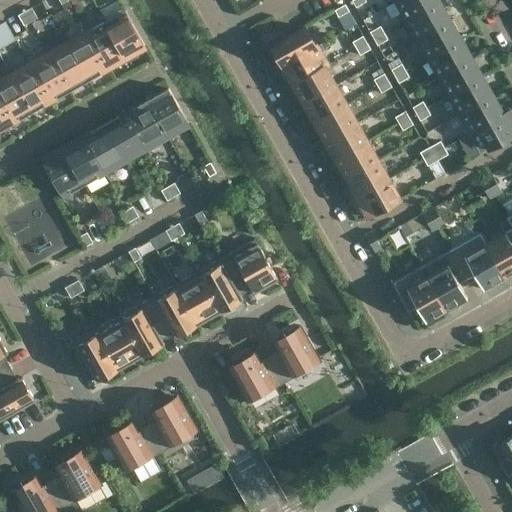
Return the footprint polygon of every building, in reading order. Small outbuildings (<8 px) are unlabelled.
[(397,0),(396,1),(406,20),(440,1),(438,0),(397,0)] [(440,1),(406,20),(417,39),(450,20),(440,1)] [(346,30),(356,24),(345,4),(334,10),(346,30)] [(25,11),(30,22),(37,18),(31,8),(25,11)] [(127,59),(146,48),(125,10),(106,21),(127,59)] [(25,11),(18,15),(24,25),(30,22),(25,11)] [(461,39),(450,20),(417,39),(427,58),(461,39)] [(108,69),(127,59),(106,21),(87,32),(108,69)] [(380,26),(370,32),(374,38),(384,33),(380,26)] [(277,58),(281,66),(317,45),(315,46),(304,27),(284,38),(280,31),(267,38),(278,58),(277,58)] [(89,80),(108,69),(87,32),(68,43),(89,80)] [(388,39),(384,33),(374,38),(377,45),(388,39)] [(367,42),(363,36),(352,42),(356,48),(367,42)] [(461,39),(427,58),(438,76),(471,58),(461,39)] [(360,55),(370,49),(367,42),(356,48),(360,55)] [(70,91),(89,80),(68,43),(49,53),(70,91)] [(317,45),(281,66),(292,85),(328,64),(317,45)] [(51,101),(70,91),(49,53),(30,64),(51,101)] [(471,58),(438,76),(449,95),(482,76),(471,58)] [(405,70),(401,63),(391,69),(395,76),(405,70)] [(32,112),(51,101),(30,64),(11,75),(32,112)] [(328,64),(292,85),(302,104),(336,85),(326,67),(328,65),(328,64)] [(409,77),(405,70),(395,76),(399,83),(409,77)] [(384,73),(374,79),(377,86),(388,80),(384,73)] [(0,100),(13,123),(32,112),(11,75),(0,80),(0,100)] [(482,76),(449,95),(459,114),(493,95),(482,76)] [(388,80),(377,86),(381,93),(392,87),(388,80)] [(336,85),(302,104),(313,122),(346,103),(336,85)] [(189,125),(168,88),(147,100),(168,137),(189,125)] [(493,95),(459,114),(470,133),(510,110),(510,109),(503,113),(493,95)] [(0,130),(13,123),(0,100),(0,130)] [(168,137),(147,100),(126,112),(147,149),(168,137)] [(416,114),(427,108),(423,101),(412,107),(416,114)] [(346,103),(313,122),(324,141),(357,122),(346,103)] [(416,114),(420,120),(430,114),(427,108),(416,114)] [(511,112),(510,110),(470,133),(470,134),(477,130),(488,148),(511,134),(511,112)] [(395,117),(399,124),(409,117),(405,111),(395,117)] [(147,149),(126,112),(105,124),(126,161),(147,149)] [(409,117),(399,124),(403,130),(413,124),(409,117)] [(357,122),(324,141),(334,160),(368,141),(357,122)] [(126,161),(105,124),(84,136),(105,173),(126,161)] [(105,173),(84,136),(62,147),(83,185),(105,173)] [(368,141),(334,160),(345,179),(378,160),(368,141)] [(440,141),(430,146),(434,153),(444,147),(440,141)] [(424,159),(434,153),(430,146),(420,152),(424,159)] [(83,185),(62,147),(41,159),(62,197),(83,185)] [(444,147),(434,153),(438,160),(448,154),(444,147)] [(434,153),(424,159),(427,166),(438,160),(434,153)] [(378,160),(345,179),(356,197),(389,179),(378,160)] [(216,172),(210,162),(203,166),(209,176),(216,172)] [(495,195),(502,191),(492,174),(485,177),(495,195)] [(485,177),(479,181),(489,198),(495,195),(485,177)] [(389,179),(356,197),(367,217),(400,198),(389,179)] [(168,186),(174,197),(180,193),(174,182),(168,186)] [(174,197),(168,186),(161,190),(167,200),(174,197)] [(139,216),(133,206),(126,210),(132,220),(139,216)] [(434,206),(428,210),(438,227),(444,224),(434,206)] [(125,224),(132,220),(126,210),(119,214),(125,224)] [(201,210),(194,214),(200,224),(207,221),(201,210)] [(432,231),(438,227),(428,210),(422,213),(428,224),(432,231)] [(422,213),(399,226),(405,237),(428,224),(422,213)] [(479,233),(504,277),(511,272),(511,224),(508,217),(507,218),(511,226),(511,227),(485,243),(480,233),(479,233)] [(185,233),(179,223),(172,226),(178,237),(185,233)] [(178,237),(172,226),(165,230),(171,241),(178,237)] [(381,248),(375,239),(371,231),(365,234),(375,251),(381,248)] [(86,246),(93,242),(87,232),(80,236),(86,246)] [(483,289),(504,277),(479,233),(450,250),(467,279),(475,275),(483,289)] [(254,292),(278,279),(255,239),(220,258),(241,294),(252,288),(254,292)] [(141,258),(135,247),(128,251),(134,262),(141,258)] [(446,310),(467,298),(459,283),(467,279),(450,250),(422,266),(446,310)] [(198,271),(221,312),(243,299),(241,294),(220,258),(198,271)] [(426,321),(446,310),(422,266),(392,282),(409,312),(417,307),(426,321)] [(175,284),(198,324),(221,312),(198,271),(175,284)] [(72,283),(77,294),(84,290),(78,280),(72,283)] [(77,294),(72,283),(65,287),(71,298),(77,294)] [(176,337),(198,324),(175,284),(153,297),(173,332),(176,337)] [(119,316),(142,356),(164,343),(162,339),(173,332),(153,297),(119,316)] [(97,328),(120,369),(142,356),(119,316),(97,328)] [(311,350),(315,348),(308,336),(304,338),(298,327),(273,341),(279,351),(270,357),(283,381),(318,362),(311,350)] [(78,348),(74,350),(81,362),(85,360),(97,381),(120,369),(97,328),(74,341),(78,348)] [(8,352),(0,338),(0,372),(10,367),(4,355),(8,352)] [(254,352),(230,366),(236,377),(233,379),(239,391),(243,389),(249,400),(283,381),(270,357),(260,362),(254,352)] [(0,419),(35,400),(22,376),(17,379),(10,367),(0,372),(0,419)] [(161,450),(195,431),(175,396),(151,410),(157,421),(147,426),(161,450)] [(107,435),(127,470),(161,450),(147,426),(138,431),(132,421),(107,435)] [(511,473),(511,436),(496,445),(504,459),(501,461),(507,473),(511,471),(511,473)] [(51,480),(65,505),(99,485),(79,451),(55,465),(61,475),(51,480)] [(36,475),(11,489),(17,501),(14,503),(19,511),(69,511),(65,505),(51,480),(41,486),(36,475)]
